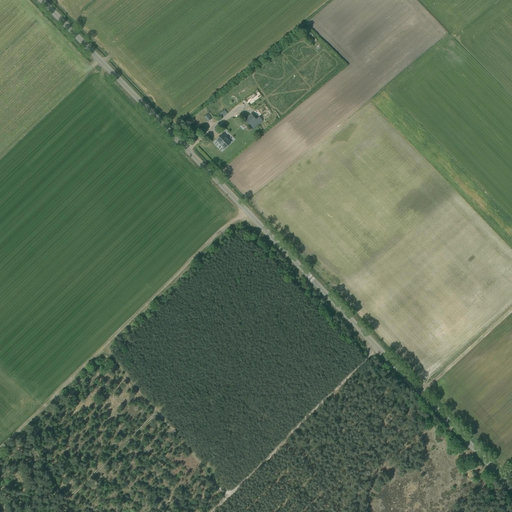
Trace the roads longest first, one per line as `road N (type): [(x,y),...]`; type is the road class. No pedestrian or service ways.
road 1 (tertiary): [(511,488),(39,0)]
road 2 (unknown): [(378,344),(226,493)]
